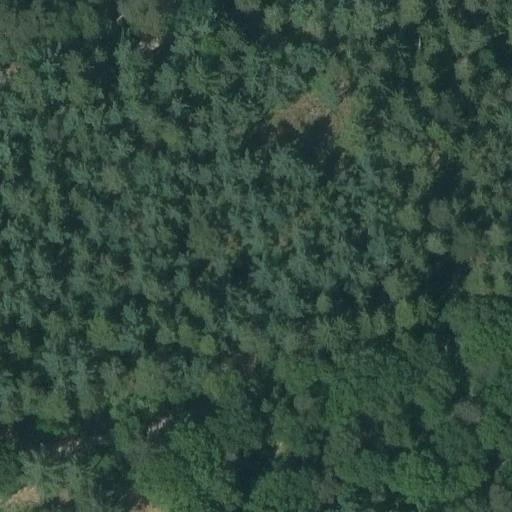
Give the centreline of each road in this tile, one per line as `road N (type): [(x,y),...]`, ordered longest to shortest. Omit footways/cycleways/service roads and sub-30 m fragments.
road 1 (track): [(0,81),(377,0)]
road 2 (track): [(162,419),(511,331)]
road 3 (track): [(162,419),(0,461)]
